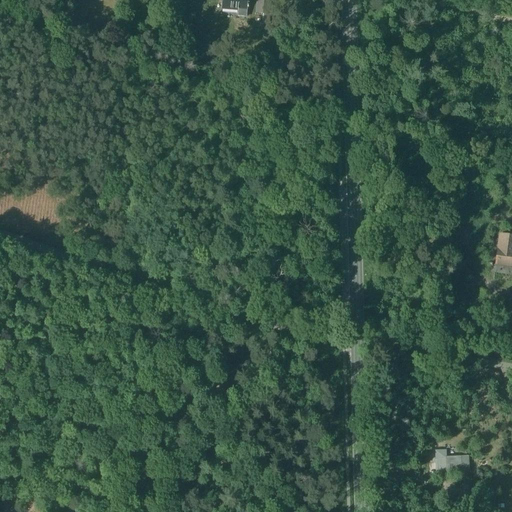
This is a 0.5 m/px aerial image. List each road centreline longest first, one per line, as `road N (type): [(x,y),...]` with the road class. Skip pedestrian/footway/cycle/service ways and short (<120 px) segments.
road 1 (secondary): [(349,0),(361,511)]
road 2 (track): [(343,339),(281,328),(0,234)]
road 3 (track): [(144,283),(152,511)]
road 4 (track): [(511,164),(351,136)]
